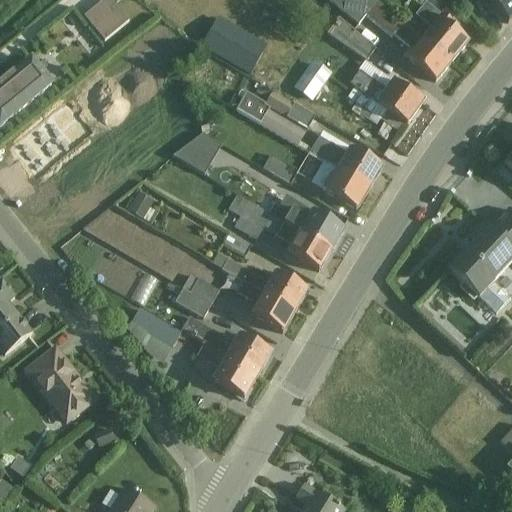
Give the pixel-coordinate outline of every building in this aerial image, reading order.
[(122,46),(145,28),(123,0),(111,0),(95,13),(122,46)] [(511,0),(484,0),(511,29),(511,27),(511,0)] [(453,70),(471,50),(442,24),(424,44),(453,70)] [(453,70),(424,44),(409,62),(438,87),(453,70)] [(0,129),(49,89),(28,63),(0,85),(0,129)] [(411,131),(427,108),(365,66),(350,89),(411,131)] [(330,67),(306,95),(328,112),(351,84),(330,67)] [(262,100),(254,114),(315,152),(332,124),(309,109),(300,124),(262,100)] [(224,181),(237,150),(210,139),(196,169),(224,181)] [(372,192),(383,174),(351,155),(340,174),(372,192)] [(303,187),(309,175),(285,163),(279,175),(303,187)] [(358,217),(372,192),(340,174),(326,198),(358,217)] [(511,212),(511,211),(447,273),(479,306),(511,269),(511,212)] [(332,258),(345,237),(316,219),(303,240),(332,258)] [(332,258),(303,240),(291,259),(320,277),(332,258)] [(143,301),(154,309),(170,285),(160,278),(143,301)] [(297,321),(310,300),(276,280),(263,301),(297,321)] [(211,284),(193,309),(216,326),(234,300),(211,284)] [(0,286),(0,357),(3,362),(32,341),(10,311),(17,306),(2,285),(0,286)] [(297,321),(263,301),(251,321),(285,341),(297,321)] [(260,382),(274,361),(242,340),(228,362),(260,382)] [(64,430),(98,405),(57,349),(23,375),(64,430)] [(260,382),(228,362),(212,387),(243,407),(260,382)] [(511,468),(505,476),(511,482),(511,435),(499,450),(511,461),(511,468)] [(342,511),(304,491),(294,508),(300,511),(342,511)] [(111,511),(153,511),(123,493),(111,511)]
